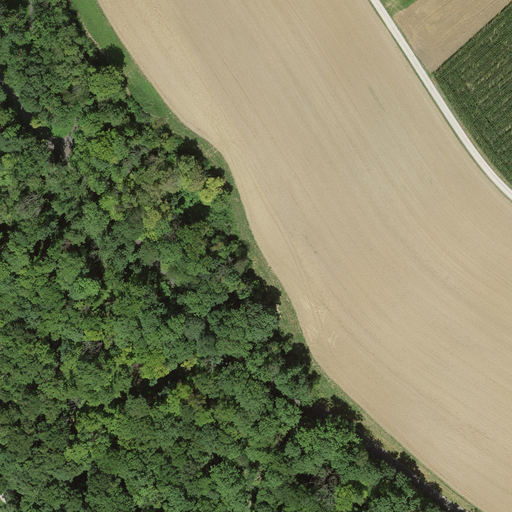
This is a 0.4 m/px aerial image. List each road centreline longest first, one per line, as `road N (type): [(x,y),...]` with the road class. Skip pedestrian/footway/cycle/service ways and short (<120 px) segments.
road 1 (track): [(454,511),(234,353),(38,129)]
road 2 (track): [(0,49),(38,129),(58,123),(70,106),(69,81),(45,57),(31,21),(32,0)]
road 3 (track): [(372,0),(466,147),(511,198)]
